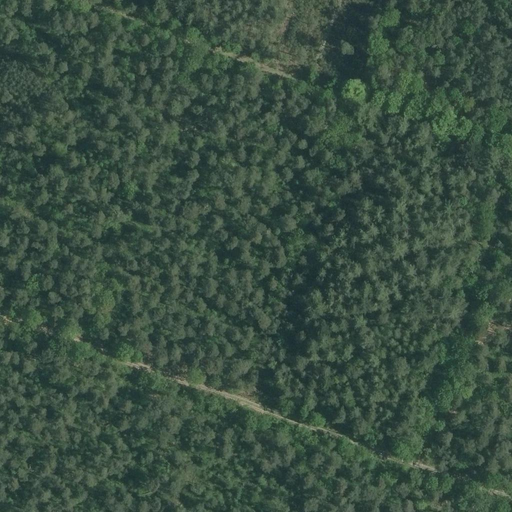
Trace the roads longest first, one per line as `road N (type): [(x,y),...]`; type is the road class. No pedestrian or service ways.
road 1 (track): [(511,497),(0,313)]
road 2 (track): [(79,0),(511,158)]
